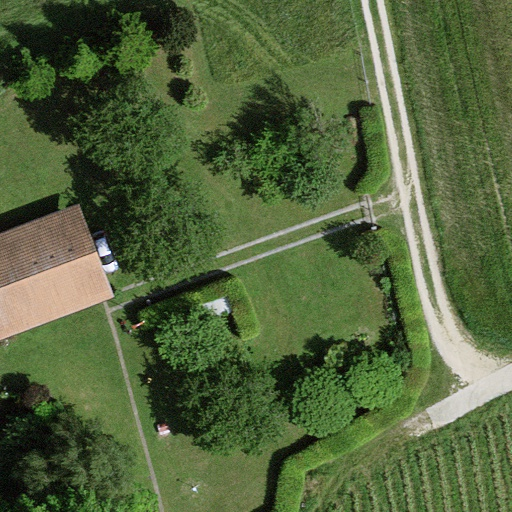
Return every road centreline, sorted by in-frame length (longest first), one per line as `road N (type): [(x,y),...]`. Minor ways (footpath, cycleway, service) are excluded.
road 1 (track): [(511,380),(464,364),(435,322),(365,0)]
road 2 (track): [(142,299),(410,214)]
